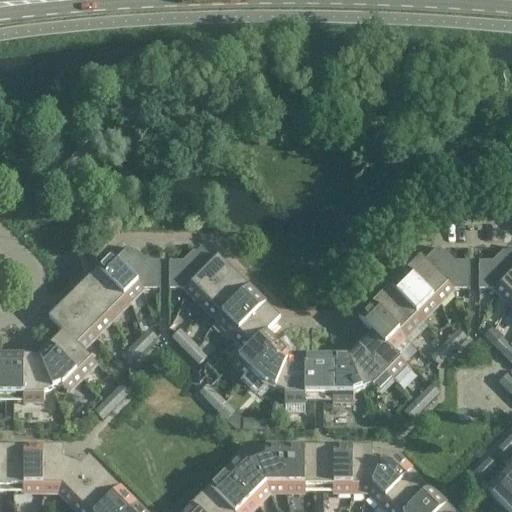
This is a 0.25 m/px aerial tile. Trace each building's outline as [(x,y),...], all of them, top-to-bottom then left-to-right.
[(144,265),(128,249),(113,263),(141,292),(159,292),(159,263),(146,263),(144,265)] [(169,263),(169,291),(186,291),(215,263),(201,249),(184,265),(183,263),(169,263)] [(452,265),(437,249),(422,264),(451,291),(469,291),(469,263),(454,263),(452,265)] [(493,263),(478,263),(478,291),(497,292),(511,276),(511,250),(510,249),(495,265),(493,263)] [(95,275),(98,278),(126,307),(141,292),(113,263),(110,260),(95,275)] [(218,260),(215,263),(186,291),(200,305),(229,277),(232,274),(218,260)] [(437,305),(450,292),(451,291),(422,264),(419,261),(406,274),(437,305)] [(232,274),(229,277),(200,305),(217,322),(248,291),(232,274)] [(389,291),(420,322),(437,305),(406,274),(389,291)] [(80,290),(111,322),(126,307),(98,278),(95,275),(80,290)] [(511,276),(497,292),(511,306),(511,304),(511,276)] [(62,307),(93,339),(111,322),(80,290),(62,307)] [(217,322),(234,339),(266,308),(248,291),(217,322)] [(372,308),(403,339),(420,322),(389,291),(372,308)] [(80,353),(81,352),(93,339),(62,307),(48,322),(62,336),(65,339),(66,338),(80,353)] [(234,339),(247,352),(248,353),(262,338),(263,339),(266,336),(279,322),(266,308),(234,339)] [(390,353),(391,352),(403,339),(372,308),(357,323),(360,325),(372,336),(375,339),(376,338),(390,353)] [(482,339),(491,349),(499,340),(490,331),(482,339)] [(146,333),(137,342),(146,351),(155,342),(146,333)] [(179,350),(188,342),(179,333),(170,341),(179,350)] [(448,341),(457,349),(464,342),(456,333),(448,341)] [(62,336),(49,349),(80,380),(95,366),(81,352),(80,353),(66,338),(65,339),(62,336)] [(233,366),(247,380),(279,349),(266,336),(263,339),(262,338),(248,353),(247,352),(233,366)] [(359,349),(390,380),(404,366),(391,352),(390,353),(376,338),(375,339),(372,336),(359,349)] [(491,349),(500,358),(508,349),(499,340),(491,349)] [(448,341),(440,349),(448,358),(457,349),(448,341)] [(146,351),(137,342),(128,351),(137,360),(146,351)] [(188,342),(179,350),(188,359),(196,350),(188,342)] [(49,349),(38,359),(40,363),(52,393),(61,389),(66,394),(80,380),(49,349)] [(279,349),(247,380),(262,394),(267,389),(275,393),(288,364),(289,359),(279,349)] [(350,364),(362,393),(370,389),(376,394),(390,380),(359,349),(348,359),(350,364)] [(429,360),(438,368),(448,358),(440,349),(429,360)] [(511,362),(511,352),(508,349),(500,358),(508,366),(511,362)] [(197,368),(197,367),(205,359),(196,350),(188,359),(197,368)] [(120,360),(128,369),(137,360),(128,351),(120,360)] [(9,359),(7,359),(0,359),(0,403),(9,403),(13,403),(44,404),(44,396),(52,393),(40,363),(38,359),(9,359)] [(332,359),(321,359),(319,359),(305,359),(289,359),(288,364),(275,393),(284,396),(284,403),(318,404),(322,404),(353,404),(353,397),(362,393),(350,364),(348,359),(332,359)] [(497,386),(506,395),(511,388),(511,384),(505,378),(497,386)] [(111,397),(119,405),(128,396),(120,388),(111,397)] [(206,388),(198,396),(207,406),(215,397),(206,388)] [(421,396),(430,405),(438,397),(429,388),(421,396)] [(412,405),(421,413),(430,405),(421,396),(412,405)] [(102,406),(110,414),(119,405),(111,397),(102,406)] [(215,397),(207,406),(215,414),(224,406),(215,397)] [(402,414),(411,423),(421,413),(412,405),(402,414)] [(93,415),(101,423),(110,414),(102,406),(93,415)] [(224,406),(215,414),(224,423),(233,415),(224,406)] [(511,445),(507,441),(497,451),(505,459),(511,452),(511,445)] [(0,494),(9,494),(13,494),(43,494),(43,454),(43,450),(9,450),(0,449),(0,494)] [(43,450),(43,454),(43,494),(60,494),(72,465),(63,461),(63,450),(43,450)] [(256,465),(268,495),(285,494),(285,450),(265,450),(265,461),(256,465)] [(319,494),(323,494),(352,494),(352,450),(319,450),(285,450),(285,494),(315,494),(319,494)] [(352,450),(352,494),(369,494),(381,465),(373,461),(373,450),(352,450)] [(60,494),(73,507),(104,476),(88,460),(80,469),(72,465),(60,494)] [(381,465),(369,494),(383,508),(414,477),(398,460),(390,468),(381,465)] [(224,476),(255,508),(268,495),(256,465),(248,468),(240,461),(224,476)] [(479,470),(487,477),(495,469),(487,461),(479,470)] [(511,467),(500,479),(503,482),(511,491),(511,467)] [(479,470),(470,478),(478,486),(487,477),(479,470)] [(104,476),(73,507),(77,511),(98,511),(120,491),(104,476)] [(208,492),(228,511),(250,511),(255,508),(224,476),(208,492)] [(414,477),(383,508),(386,511),(411,511),(431,493),(414,477)] [(511,511),(511,491),(503,482),(500,479),(486,494),(503,511),(511,511)] [(98,511),(129,511),(135,507),(120,491),(98,511)] [(193,507),(197,511),(228,511),(208,492),(193,507)] [(431,493),(411,511),(444,511),(447,510),(431,493)]
